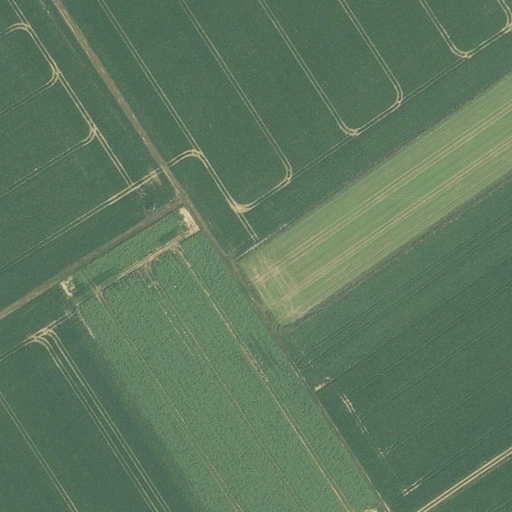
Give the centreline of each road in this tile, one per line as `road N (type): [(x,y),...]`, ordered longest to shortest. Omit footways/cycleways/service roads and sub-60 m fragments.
road 1 (track): [(389,511),(56,0)]
road 2 (track): [(0,316),(184,199)]
